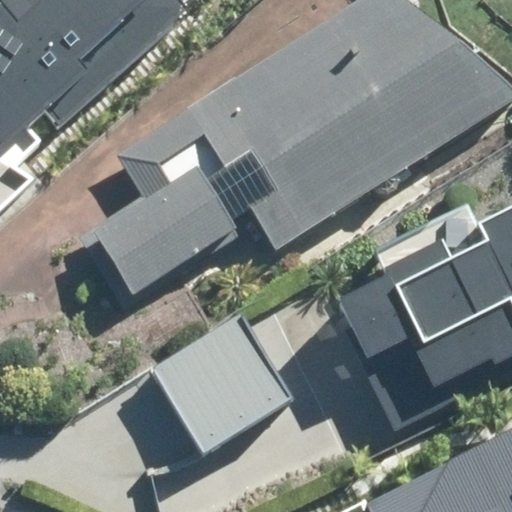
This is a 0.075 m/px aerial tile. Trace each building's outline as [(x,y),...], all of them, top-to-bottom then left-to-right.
[(0,0),(0,143),(2,145),(46,108),(58,121),(190,5),(185,0),(0,0)] [(508,92),(388,0),(353,0),(108,155),(134,197),(73,236),(120,310),(171,277),(164,267),(224,228),(221,221),(245,206),(269,244),(508,92)] [(446,402),(434,378),(479,357),(482,363),(511,347),(511,189),(507,180),(362,254),(371,274),(324,298),(393,429),(446,402)] [(164,384),(122,395),(131,429),(173,416),(164,384)] [(511,511),(511,425),(361,500),(367,511),(483,511),(492,508),(493,511),(511,511)]
